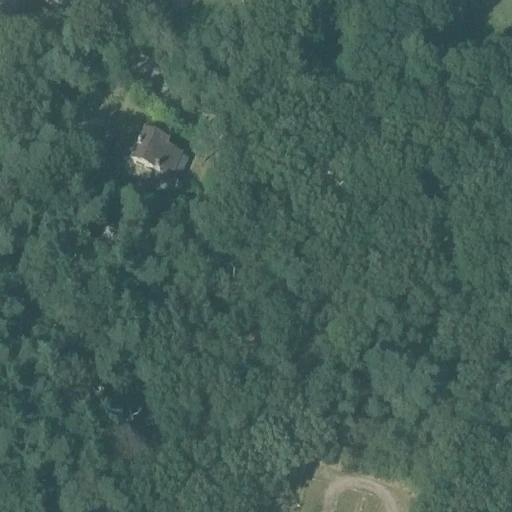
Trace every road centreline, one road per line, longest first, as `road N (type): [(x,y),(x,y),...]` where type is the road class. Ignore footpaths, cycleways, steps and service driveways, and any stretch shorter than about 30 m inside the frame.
road 1 (unclassified): [(511,280),(284,157),(221,134),(134,54),(59,0)]
road 2 (track): [(284,157),(511,143)]
